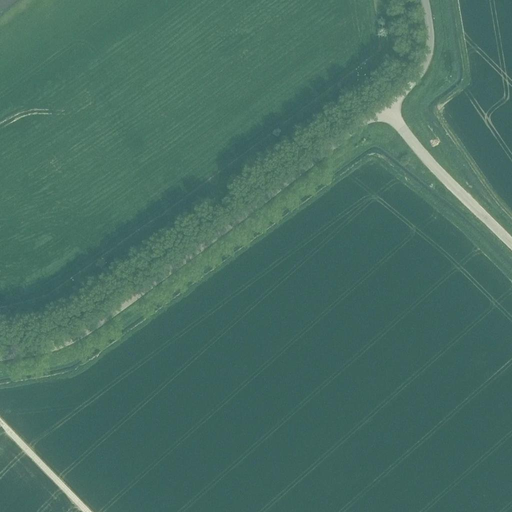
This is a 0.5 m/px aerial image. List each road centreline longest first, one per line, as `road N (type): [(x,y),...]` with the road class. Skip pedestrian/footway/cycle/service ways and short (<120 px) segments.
road 1 (tertiary): [(0,355),(54,344),(91,325),(386,105)]
road 2 (tertiary): [(511,244),(439,173),(386,105)]
road 3 (track): [(0,422),(87,511)]
road 4 (unclassified): [(386,105),(431,52),(423,0)]
